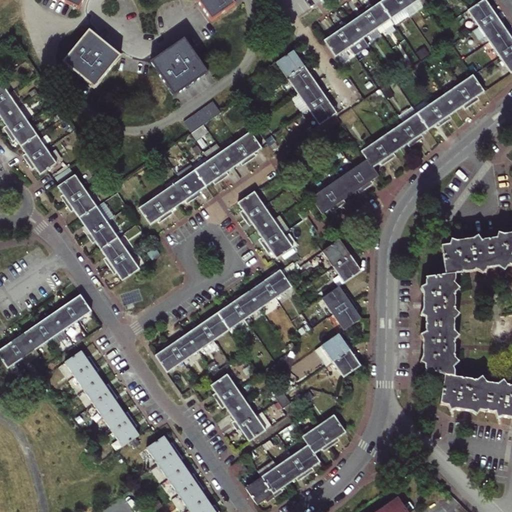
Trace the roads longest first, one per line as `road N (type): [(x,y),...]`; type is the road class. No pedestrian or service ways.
road 1 (residential): [(27,0),(36,38),(70,95),(123,130),(169,121),(242,68),(255,39),(249,0)]
road 2 (residential): [(379,422),(395,226),(433,175),(511,108)]
road 3 (residential): [(122,337),(234,262),(212,225),(217,204),(314,140)]
road 4 (residential): [(122,337),(247,511)]
road 5 (residential): [(23,213),(53,237),(122,337)]
road 6 (residential): [(379,422),(425,448),(491,511)]
road 7 (residential): [(301,511),(344,479),(379,422)]
